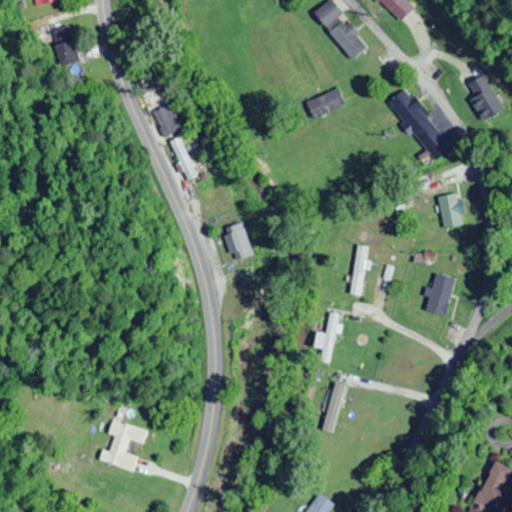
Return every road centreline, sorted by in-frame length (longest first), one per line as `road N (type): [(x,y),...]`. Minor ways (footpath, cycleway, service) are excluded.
road 1 (residential): [(370,511),(464,339),(486,247),(478,188),(455,131),(345,0)]
road 2 (secondary): [(183,511),(207,429),(208,314),(190,243),(120,81),(101,0)]
